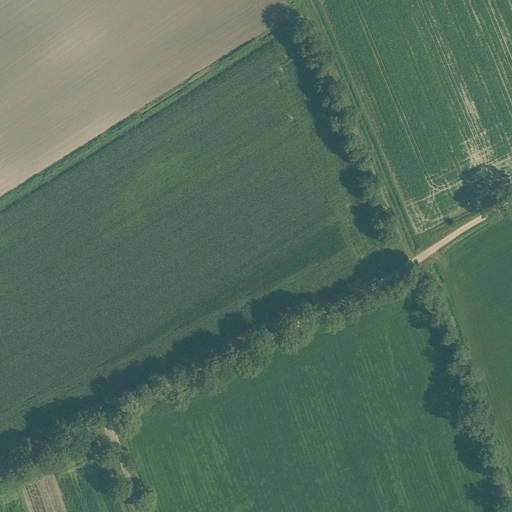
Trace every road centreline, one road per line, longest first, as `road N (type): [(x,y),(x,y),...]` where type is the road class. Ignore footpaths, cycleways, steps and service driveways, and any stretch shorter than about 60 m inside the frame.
road 1 (track): [(105,411),(416,262)]
road 2 (unclassified): [(140,511),(105,411),(0,464)]
